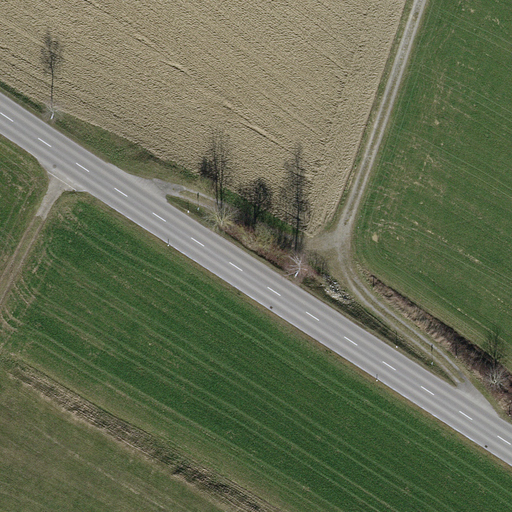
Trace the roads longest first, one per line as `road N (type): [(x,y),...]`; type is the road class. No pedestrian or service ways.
road 1 (tertiary): [(0,109),(511,444)]
road 2 (track): [(421,0),(335,263),(460,380),(472,418)]
road 3 (track): [(335,263),(172,186),(114,188)]
road 4 (track): [(0,304),(73,162)]
